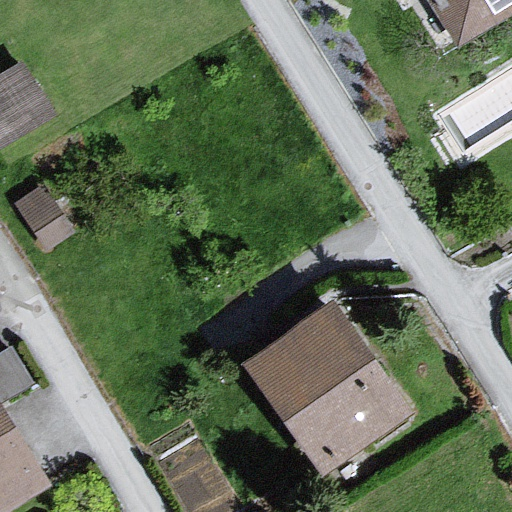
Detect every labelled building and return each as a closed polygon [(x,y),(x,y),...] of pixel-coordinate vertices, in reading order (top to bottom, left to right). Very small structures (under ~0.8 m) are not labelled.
[(424,0),(447,38),(509,0),(424,0)] [(21,56),(0,67),(0,142),(53,111),(21,56)] [(42,181),(13,200),(45,247),(73,228),(42,181)] [(329,288),(236,354),(318,468),(411,402),(329,288)] [(10,341),(0,346),(0,398),(0,399),(33,379),(10,341)] [(0,398),(0,498),(45,472),(0,399),(0,398)]
